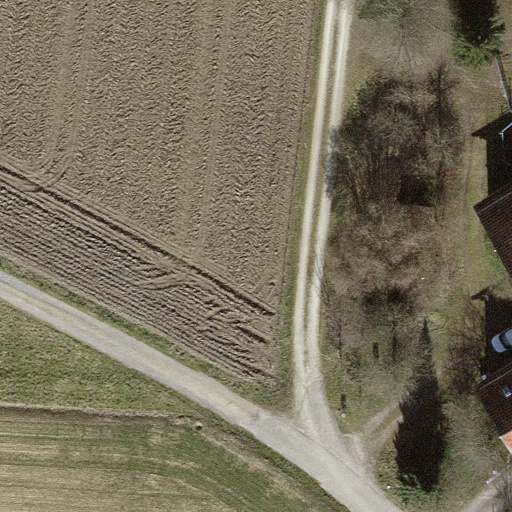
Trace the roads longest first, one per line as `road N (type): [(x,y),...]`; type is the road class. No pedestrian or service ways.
road 1 (track): [(323,467),(308,307),(345,0)]
road 2 (track): [(330,473),(441,377),(468,145),(491,97),(511,89)]
road 3 (track): [(323,467),(210,393),(0,284)]
